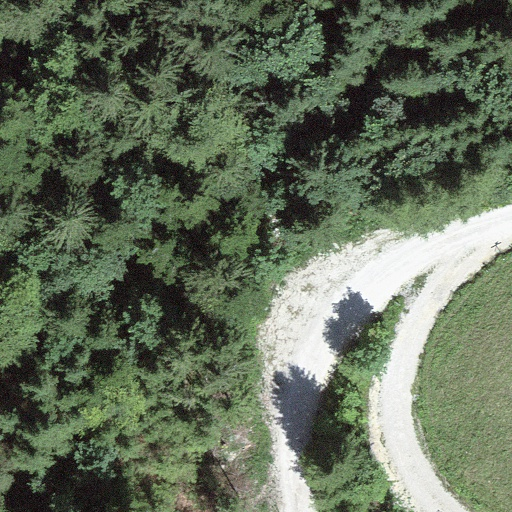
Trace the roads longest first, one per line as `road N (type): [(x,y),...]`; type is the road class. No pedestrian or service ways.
road 1 (track): [(468,240),(349,275),(323,299),(303,334),(292,381),(297,511)]
road 2 (track): [(453,511),(399,450),(393,414),(419,313),(468,240)]
